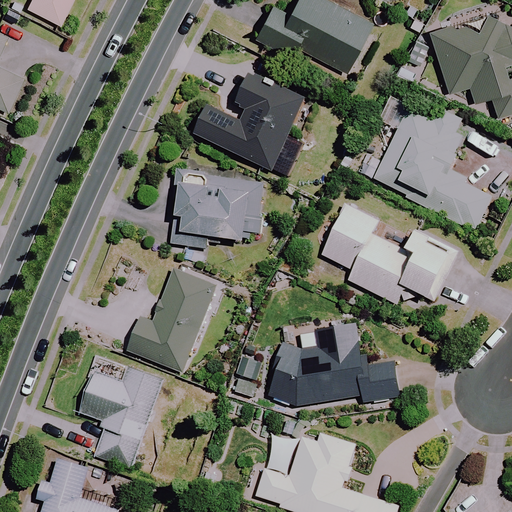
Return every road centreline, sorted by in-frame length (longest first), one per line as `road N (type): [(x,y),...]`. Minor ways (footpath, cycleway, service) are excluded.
road 1 (secondary): [(183,0),(70,232),(0,416)]
road 2 (secondary): [(0,295),(64,141),(136,0)]
